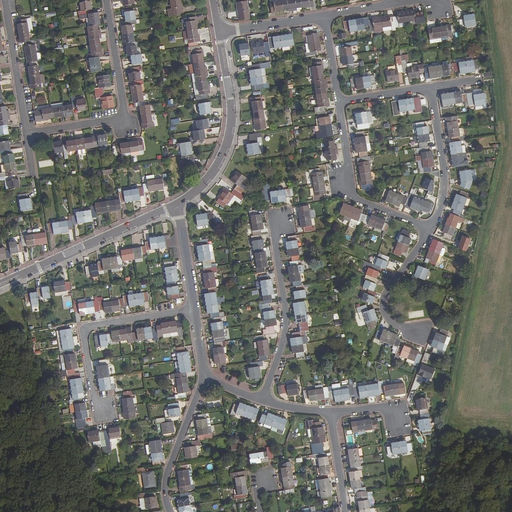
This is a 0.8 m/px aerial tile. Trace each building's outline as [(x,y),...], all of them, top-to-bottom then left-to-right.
[(91,9),(90,0),(79,2),(81,11),(77,12),(78,16),(79,16),(90,14),(89,10),(91,9)] [(181,5),(180,0),(170,0),(171,9),(167,9),(168,17),(183,15),(182,5),(181,5)] [(283,10),(281,0),(279,0),(273,1),(270,1),(269,2),(271,13),(277,12),(277,11),(283,10)] [(292,10),(290,0),(281,0),(283,10),(288,9),(289,11),(292,10)] [(301,7),(299,0),(290,0),(292,10),(297,10),(296,8),(301,7)] [(249,18),(246,1),(240,2),(236,3),(239,20),(249,18)] [(414,10),(405,11),(407,22),(415,20),(416,24),(420,23),(424,22),(423,13),(418,13),(418,12),(414,12),(414,10)] [(135,20),(134,11),(124,12),(126,21),(135,20)] [(407,22),(405,11),(396,12),(397,16),(393,16),(395,28),(399,27),(398,23),(407,22)] [(100,25),(98,12),(90,14),(79,16),(79,20),(86,19),(89,18),(90,26),(97,25),(100,25)] [(476,25),(474,14),(463,15),(463,19),(459,19),(460,28),(476,25)] [(395,28),(393,16),(390,17),(389,16),(381,17),(382,27),(391,26),(391,28),(395,28)] [(197,23),(196,17),(184,19),(185,23),(186,23),(187,31),(197,29),(196,23),(197,23)] [(364,26),(369,25),(368,17),(355,19),(357,31),(364,29),(364,26)] [(382,27),(381,17),(372,18),(372,20),(368,20),(370,32),(374,31),(373,29),(382,27)] [(33,31),(31,18),(15,21),(16,26),(17,26),(18,34),(29,32),(33,31)] [(357,31),(355,19),(344,21),(345,29),(349,29),(350,31),(357,31)] [(136,24),(135,20),(126,21),(122,22),(123,25),(121,26),(122,35),(133,33),(131,25),(136,24)] [(98,30),(97,25),(90,26),(87,27),(88,36),(101,34),(100,30),(98,30)] [(450,25),(439,26),(440,38),(452,36),(450,25)] [(440,38),(439,26),(428,28),(429,39),(440,38)] [(198,36),(197,29),(187,31),(188,39),(187,39),(188,43),(200,42),(199,36),(198,36)] [(309,43),(319,42),(318,33),(315,33),(314,30),(304,32),(302,32),(303,37),(307,36),(309,43)] [(30,41),(29,32),(18,34),(19,38),(17,38),(18,43),(25,42),(30,41)] [(134,42),(133,33),(122,35),(124,44),(126,44),(126,47),(136,45),(137,45),(136,42),(134,42)] [(102,38),(101,34),(88,36),(90,45),(100,44),(100,39),(102,38)] [(287,35),(280,36),(281,48),(289,46),(294,46),(293,37),(288,38),(287,35)] [(281,48),(280,36),(272,37),(272,40),(267,41),(268,42),(268,47),(269,49),(281,48)] [(37,44),(37,40),(30,41),(25,42),(26,45),(24,46),(25,55),(36,53),(35,44),(37,44)] [(263,43),(263,41),(252,42),(253,54),(265,52),(265,56),(270,55),(269,49),(268,47),(264,47),(263,43)] [(357,45),(356,41),(345,43),(346,47),(340,48),(342,57),(352,55),(350,47),(357,45)] [(321,51),(319,42),(309,43),(310,52),(307,52),(305,53),(306,57),(318,55),(318,51),(321,51)] [(248,43),(239,45),(240,56),(250,54),(248,43)] [(101,50),(100,44),(90,45),(91,54),(87,55),(88,59),(89,59),(99,57),(103,56),(102,51),(101,50)] [(137,55),(136,45),(126,47),(124,47),(124,52),(126,52),(127,56),(131,56),(137,55)] [(200,49),(199,45),(187,47),(188,52),(191,51),(193,64),(204,62),(203,55),(202,49),(200,49)] [(40,52),(36,53),(25,55),(27,64),(29,63),(29,67),(38,65),(41,65),(40,61),(41,61),(40,52)] [(142,64),(140,54),(137,55),(131,56),(133,65),(142,64)] [(353,64),(352,55),(342,57),(343,65),(348,64),(349,69),(360,67),(360,62),(353,64)] [(404,55),(400,55),(401,60),(403,73),(408,72),(409,78),(420,77),(419,72),(418,66),(407,67),(406,60),(405,60),(404,55)] [(101,72),(99,57),(89,59),(92,73),(101,72)] [(478,59),(466,61),(467,72),(475,71),(475,68),(479,67),(478,59)] [(403,73),(401,60),(396,61),(397,69),(386,70),(388,82),(399,80),(398,73),(403,73)] [(460,74),(467,72),(466,61),(453,63),(454,71),(459,71),(460,74)] [(205,67),(204,62),(193,64),(195,73),(207,71),(206,67),(205,67)] [(323,67),(322,62),(311,63),(311,67),(313,77),(323,75),(322,67),(323,67)] [(265,68),(265,63),(248,66),(250,78),(262,77),(261,69),(265,68)] [(454,71),(453,63),(441,65),(443,76),(450,75),(450,72),(454,71)] [(40,75),(38,65),(29,67),(26,67),(26,72),(28,72),(29,77),(40,75)] [(443,76),(441,65),(428,67),(430,78),(443,76)] [(142,71),(141,66),(130,68),(131,72),(128,72),(130,82),(131,82),(140,80),(139,71),(142,71)] [(208,75),(207,71),(195,73),(196,82),(207,80),(206,75),(208,75)] [(41,87),(40,75),(29,77),(30,83),(29,83),(30,89),(41,87)] [(95,94),(103,93),(102,88),(110,86),(109,75),(97,77),(99,88),(94,89),(95,94)] [(324,80),(323,75),(313,77),(314,86),(326,84),(326,80),(324,80)] [(376,84),(375,75),(370,76),(362,77),(364,88),(372,87),(371,84),(376,84)] [(263,84),(262,77),(250,78),(251,86),(254,85),(255,90),(268,88),(268,83),(263,84)] [(364,88),(362,77),(350,79),(351,87),(356,86),(356,89),(364,88)] [(143,84),(142,80),(140,80),(131,82),(132,85),(130,86),(132,94),(142,93),(141,85),(143,84)] [(208,87),(207,80),(196,82),(198,95),(195,95),(195,101),(208,98),(207,94),(210,93),(209,87),(208,87)] [(327,89),(326,84),(314,86),(316,95),(326,93),(325,89),(327,89)] [(468,105),(466,93),(461,94),(460,91),(453,92),(455,104),(464,102),(465,106),(468,106),(468,105)] [(455,104),(453,92),(446,93),(446,96),(441,97),(443,105),(455,104)] [(486,104),(485,93),(482,94),(473,95),(473,92),(466,93),(468,105),(469,104),(469,106),(486,104)] [(104,97),(103,93),(95,94),(96,99),(101,98),(102,109),(114,107),(112,96),(104,97)] [(144,102),(142,93),(132,94),(133,104),(135,104),(135,107),(137,106),(146,105),(146,101),(144,102)] [(327,101),(326,93),(316,95),(318,108),(324,107),(329,106),(328,101),(327,101)] [(263,109),(261,96),(250,98),(251,104),(253,111),(263,109)] [(75,97),(71,97),(72,105),(73,109),(77,108),(77,111),(86,109),(85,100),(75,101),(75,97)] [(422,112),(420,97),(406,99),(407,110),(415,109),(415,113),(422,112)] [(407,110),(406,99),(391,101),(393,116),(400,115),(400,112),(407,110)] [(211,113),(209,102),(198,104),(200,115),(211,113)] [(151,113),(150,104),(146,105),(137,106),(138,111),(140,111),(141,115),(151,113)] [(74,115),(73,109),(72,105),(63,106),(65,119),(69,118),(69,116),(74,115)] [(6,111),(6,106),(1,107),(0,106),(0,116),(9,115),(8,110),(6,111)] [(52,118),(65,117),(63,106),(51,108),(52,118)] [(52,118),(51,108),(33,111),(35,122),(45,121),(45,120),(52,118)] [(267,129),(263,109),(253,111),(254,118),(253,118),(255,131),(267,129)] [(372,122),(370,111),(356,114),(357,124),(372,122)] [(326,117),(325,112),(318,113),(319,126),(331,124),(329,116),(326,117)] [(153,122),(151,113),(141,115),(142,122),(141,123),(142,128),(154,126),(154,122),(153,122)] [(9,119),(9,115),(0,116),(0,125),(7,125),(8,124),(8,120),(9,119)] [(458,128),(456,116),(445,117),(447,130),(458,128)] [(206,119),(195,121),(197,131),(203,129),(208,129),(206,119)] [(425,127),(424,121),(416,123),(418,135),(429,134),(428,126),(425,127)] [(332,131),(331,124),(319,126),(321,133),(322,138),(330,137),(333,136),(332,131)] [(459,137),(458,128),(447,130),(448,138),(451,138),(452,142),(465,140),(464,136),(459,137)] [(205,139),(203,129),(197,131),(192,131),(194,141),(205,139)] [(366,144),(364,131),(356,132),(356,137),(354,138),(355,146),(366,144)] [(259,154),(256,138),(261,137),(260,132),(248,134),(249,139),(249,144),(246,145),(248,156),(259,154)] [(106,134),(97,136),(98,145),(107,144),(106,134)] [(430,141),(429,134),(418,135),(420,148),(428,146),(427,142),(430,141)] [(98,145),(97,136),(91,136),(91,137),(84,139),(85,149),(98,147),(98,145)] [(76,151),(74,138),(70,139),(70,141),(66,142),(66,144),(67,152),(76,151)] [(85,149),(84,139),(79,140),(78,138),(74,138),(76,151),(85,149)] [(143,150),(141,139),(135,140),(135,141),(129,142),(130,152),(143,150)] [(467,145),(467,140),(465,140),(452,142),(449,143),(450,148),(451,155),(462,153),(461,146),(464,145),(467,145)] [(0,151),(10,150),(8,141),(0,142),(0,151)] [(67,152),(66,144),(62,145),(62,141),(52,143),(54,153),(63,152),(64,156),(68,156),(67,152)] [(334,146),(333,141),(328,142),(323,142),(325,151),(336,150),(336,146),(334,146)] [(130,152),(129,142),(122,143),(121,142),(116,143),(116,144),(116,146),(112,147),(113,155),(130,152)] [(190,142),(187,142),(179,144),(181,156),(192,154),(190,142)] [(367,151),(366,144),(355,146),(356,153),(359,153),(360,157),(368,156),(367,151)] [(428,151),(428,146),(420,148),(416,148),(416,150),(416,152),(420,151),(420,155),(415,156),(416,161),(417,161),(421,160),(432,159),(431,151),(428,151)] [(11,154),(11,150),(10,150),(0,151),(0,153),(0,155),(3,155),(4,164),(14,162),(13,153),(11,154)] [(337,154),(336,150),(325,151),(326,161),(336,159),(335,154),(337,154)] [(463,161),(462,153),(451,155),(453,168),(464,166),(463,161)] [(194,167),(192,154),(181,156),(183,169),(194,167)] [(434,166),(432,159),(421,160),(423,168),(423,173),(431,172),(431,167),(434,166)] [(370,172),(368,161),(358,163),(359,174),(370,172)] [(16,171),(14,162),(4,164),(6,172),(3,173),(3,177),(15,175),(14,171),(16,171)] [(320,171),(319,168),(308,170),(309,174),(311,173),(312,184),(324,183),(322,171),(320,171)] [(476,180),(474,169),(460,171),(462,183),(460,186),(469,190),(473,181),(476,180)] [(246,178),(237,171),(230,181),(236,185),(234,189),(240,194),(246,187),(242,184),(246,178)] [(373,188),(370,172),(359,174),(362,190),(373,188)] [(167,178),(166,174),(162,175),(162,178),(154,179),(156,190),(164,189),(163,186),(168,185),(167,178)] [(15,178),(15,175),(3,177),(4,180),(7,180),(8,189),(19,188),(17,178),(15,178)] [(156,190),(154,179),(146,180),(147,183),(142,184),(142,188),(143,192),(156,190)] [(434,182),(427,179),(423,189),(427,191),(426,195),(432,197),(433,193),(432,193),(434,188),(433,188),(434,185),(433,184),(434,182)] [(325,194),(324,183),(312,184),(314,195),(312,196),(313,201),(324,199),(323,195),(325,194)] [(278,202),(276,191),(269,192),(268,185),(263,186),(265,201),(270,200),(271,203),(278,202)] [(143,192),(142,188),(137,189),(130,190),(132,201),(140,200),(139,197),(144,196),(143,192)] [(241,200),(244,197),(240,194),(234,189),(231,193),(225,188),(218,198),(219,199),(217,202),(223,206),(225,203),(227,204),(234,196),(241,200)] [(290,197),(289,189),(276,191),(278,202),(286,201),(286,198),(290,197)] [(396,193),(384,189),(381,197),(386,199),(385,201),(392,204),(396,193)] [(132,201),(130,190),(118,192),(119,199),(119,203),(132,201)] [(464,205),(468,193),(461,190),(459,195),(456,194),(454,201),(464,205)] [(408,198),(396,193),(392,204),(399,206),(400,204),(405,206),(408,198)] [(421,210),(424,201),(413,197),(414,195),(410,193),(408,198),(405,206),(404,207),(409,209),(409,207),(420,212),(421,210)] [(27,199),(26,194),(18,195),(21,211),(31,209),(30,198),(27,199)] [(119,203),(119,199),(106,201),(108,212),(116,211),(116,207),(120,207),(119,203)] [(431,213),(434,204),(424,200),(424,201),(421,210),(424,211),(425,210),(427,211),(431,213)] [(108,212),(106,201),(94,203),(95,205),(95,210),(96,214),(108,212)] [(460,214),(464,205),(454,201),(451,208),(453,209),(452,214),(462,218),(463,215),(460,214)] [(351,218),(355,208),(348,205),(343,203),(342,206),(339,213),(344,215),(343,219),(350,221),(351,218)] [(311,218),(309,206),(300,207),(301,212),(298,212),(299,220),(311,218)] [(362,210),(355,208),(351,218),(362,222),(365,215),(361,213),(362,210)] [(96,214),(95,210),(91,210),(83,211),(85,222),(92,221),(92,218),(97,217),(96,214)] [(258,214),(257,210),(249,211),(251,224),(263,222),(261,214),(258,214)] [(85,222),(83,211),(75,213),(76,215),(71,216),(71,220),(72,224),(85,222)] [(214,227),(211,213),(196,215),(197,226),(208,224),(209,228),(214,227)] [(370,216),(365,215),(362,222),(374,227),(378,217),(371,214),(370,216)] [(461,221),(462,218),(452,214),(450,218),(448,217),(445,225),(455,229),(459,220),(461,221)] [(385,219),(378,217),(374,227),(386,231),(389,224),(385,222),(385,219)] [(312,227),(311,218),(299,220),(300,227),(303,227),(304,232),(315,230),(314,227),(312,227)] [(72,224),(71,220),(69,220),(59,222),(61,233),(68,232),(68,229),(72,228),(72,224)] [(61,233),(59,222),(47,224),(48,232),(53,231),(53,234),(61,233)] [(264,229),(263,222),(251,224),(253,236),(259,235),(261,235),(260,230),(264,229)] [(451,240),(455,229),(445,225),(442,232),(444,233),(443,237),(451,240)] [(47,243),(44,227),(42,227),(43,232),(41,232),(33,234),(35,245),(47,243)] [(410,233),(402,230),(398,242),(409,246),(411,239),(408,237),(410,233)] [(35,245),(33,234),(25,235),(25,238),(21,239),(21,244),(22,247),(35,245)] [(169,238),(169,235),(157,237),(158,248),(171,246),(169,238)] [(260,240),(259,235),(253,236),(251,236),(253,249),(261,247),(264,247),(263,239),(260,240)] [(297,240),(296,235),(294,235),(288,236),(289,241),(286,242),(287,249),(298,248),(297,240)] [(158,248),(157,237),(149,239),(149,241),(144,242),(145,246),(146,250),(158,248)] [(470,239),(463,237),(458,249),(466,252),(469,246),(468,246),(470,239)] [(208,244),(207,239),(199,241),(200,245),(196,246),(198,253),(209,252),(208,244)] [(439,255),(443,243),(433,239),(428,251),(439,255)] [(22,247),(21,244),(17,244),(16,242),(9,243),(10,250),(11,254),(23,252),(22,247)] [(406,253),(409,246),(398,242),(393,253),(400,256),(402,251),(406,253)] [(146,250),(145,246),(133,248),(135,259),(142,257),(142,254),(146,254),(146,250)] [(262,252),(261,247),(253,249),(255,261),(266,259),(265,252),(262,252)] [(11,254),(10,250),(5,251),(4,248),(0,248),(0,260),(11,258),(11,254)] [(135,259),(133,248),(120,250),(121,255),(121,256),(122,261),(135,259)] [(300,260),(298,248),(287,249),(288,257),(291,256),(292,261),(298,260),(300,260)] [(439,255),(428,251),(426,258),(428,258),(426,264),(434,267),(439,255)] [(210,259),(209,252),(198,253),(199,261),(202,261),(203,268),(211,267),(210,259)] [(385,269),(389,257),(379,253),(377,258),(375,265),(381,267),(385,269)] [(122,261),(121,256),(109,257),(111,269),(118,268),(118,265),(122,264),(122,261)] [(111,269),(109,257),(101,259),(102,262),(97,263),(97,265),(99,274),(103,273),(102,270),(111,269)] [(267,267),(266,259),(255,261),(257,273),(261,273),(265,272),(264,267),(267,267)] [(298,261),(298,260),(292,261),(289,262),(290,267),(287,267),(288,275),(299,273),(299,267),(298,261)] [(173,266),(172,261),(164,262),(166,275),(177,273),(176,266),(173,266)] [(377,279),(381,267),(375,265),(373,264),(371,269),(368,267),(366,275),(377,279)] [(99,274),(97,265),(85,267),(86,275),(91,274),(92,277),(99,275),(99,274)] [(425,280),(428,269),(418,265),(414,276),(425,280)] [(217,271),(216,266),(211,267),(203,268),(204,273),(202,273),(203,281),(215,279),(213,272),(217,271)] [(178,280),(177,273),(166,275),(167,287),(176,286),(175,281),(178,280)] [(299,273),(288,275),(289,282),(292,282),(293,287),(301,285),(299,273)] [(268,280),(267,275),(259,276),(260,281),(256,282),(256,283),(257,289),(261,289),(273,287),(272,279),(268,280)] [(373,291),(378,279),(377,279),(366,275),(364,279),(365,280),(363,287),(368,289),(373,291)] [(216,292),(215,279),(203,281),(205,288),(207,288),(208,293),(215,292),(216,292)] [(71,290),(69,282),(65,283),(64,280),(53,282),(54,293),(71,290)] [(306,297),(304,285),(296,286),(297,291),(293,291),(294,299),(306,297)] [(51,297),(49,286),(36,288),(37,292),(37,296),(42,296),(43,299),(51,297)] [(179,298),(177,286),(176,286),(167,287),(166,287),(168,299),(179,298)] [(274,294),(273,287),(261,289),(263,301),(258,301),(259,305),(272,303),(270,295),(274,294)] [(372,304),(376,292),(373,291),(368,289),(366,294),(364,293),(361,300),(372,304)] [(37,296),(37,292),(24,294),(26,302),(31,302),(31,304),(38,303),(39,303),(37,296)] [(148,300),(147,292),(135,294),(136,305),(144,303),(143,301),(148,300)] [(217,304),(215,292),(208,293),(204,294),(206,306),(217,304)] [(136,305),(135,294),(122,296),(123,298),(124,304),(129,303),(129,306),(136,305)] [(124,304),(123,298),(110,300),(112,311),(119,310),(119,307),(124,306),(124,304)] [(99,310),(98,300),(95,301),(85,302),(87,313),(94,312),(99,311),(99,310)] [(112,311),(110,300),(103,302),(102,300),(98,300),(99,310),(104,309),(105,313),(112,311)] [(163,311),(171,307),(168,301),(160,305),(163,311)] [(308,306),(307,301),(293,303),(295,316),(306,314),(305,306),(308,306)] [(87,313),(85,302),(73,304),(74,313),(79,312),(80,314),(87,313)] [(269,306),(268,303),(259,305),(260,312),(263,312),(264,319),(275,318),(274,310),(271,311),(270,305),(269,306)] [(219,312),(217,304),(206,306),(208,314),(210,313),(211,318),(213,318),(224,316),(223,312),(219,312)] [(377,319),(373,309),(364,312),(362,306),(356,308),(358,314),(362,312),(365,320),(368,329),(375,327),(374,325),(376,324),(375,320),(377,319)] [(308,330),(306,314),(295,316),(296,323),(299,323),(300,331),(305,331),(308,330)] [(224,319),(224,316),(213,318),(214,323),(211,323),(212,331),(223,329),(222,319),(224,319)] [(277,326),(275,318),(264,319),(265,329),(262,329),(263,335),(264,335),(275,333),(273,326),(277,326)] [(183,334),(181,322),(176,323),(175,321),(168,322),(169,333),(177,332),(178,335),(183,334)] [(169,333),(168,322),(160,323),(161,326),(156,327),(156,329),(158,337),(162,336),(162,334),(169,333)] [(68,329),(67,324),(59,325),(60,330),(61,338),(72,336),(71,329),(68,329)] [(158,337),(156,329),(151,330),(151,327),(143,328),(145,339),(153,338),(153,341),(158,340),(158,337)] [(145,339),(143,328),(136,329),(136,332),(131,333),(133,341),(145,339)] [(446,336),(448,331),(441,328),(439,333),(436,332),(433,339),(444,343),(446,336)] [(131,333),(131,330),(126,331),(126,329),(118,330),(120,341),(130,339),(130,341),(133,341),(131,333)] [(225,341),(223,329),(212,331),(213,338),(216,338),(217,342),(225,341)] [(386,343),(390,332),(383,329),(382,332),(377,330),(374,338),(379,340),(386,343)] [(120,341),(118,330),(111,331),(111,333),(106,334),(107,343),(112,342),(120,341)] [(306,336),(305,331),(300,331),(292,333),(293,338),(290,338),(291,346),(302,344),(301,337),(306,336)] [(397,334),(390,332),(386,343),(398,347),(398,346),(401,339),(396,338),(397,334)] [(107,343),(106,334),(94,336),(95,347),(108,345),(107,343)] [(264,340),(264,335),(263,335),(255,336),(257,349),(268,347),(267,339),(264,340)] [(74,348),(72,336),(61,338),(62,345),(63,350),(72,349),(74,348)] [(441,350),(444,343),(433,339),(431,346),(433,347),(432,352),(439,355),(441,350)] [(226,346),(225,341),(217,342),(213,343),(214,348),(212,349),(213,356),(224,354),(223,346),(226,346)] [(304,356),(302,344),(291,346),(292,353),(295,353),(296,357),(304,356)] [(403,347),(398,346),(398,347),(395,354),(407,358),(411,347),(404,345),(403,347)] [(185,352),(184,347),(176,348),(178,360),(189,358),(188,351),(185,352)] [(269,355),(268,347),(257,349),(259,362),(262,361),(267,360),(267,355),(269,355)] [(417,353),(418,350),(411,347),(407,358),(415,361),(413,364),(417,366),(419,361),(422,355),(417,353)] [(73,353),(72,349),(63,350),(65,363),(76,361),(75,353),(73,353)] [(427,364),(430,354),(425,352),(421,362),(427,364)] [(226,367),(224,354),(213,356),(214,364),(217,363),(218,368),(226,367)] [(190,366),(189,358),(178,360),(179,370),(180,373),(185,372),(188,372),(187,367),(190,366)] [(77,368),(76,361),(65,363),(66,373),(67,375),(75,374),(74,369),(77,368)] [(262,366),(262,361),(259,362),(249,363),(250,368),(248,368),(249,379),(260,377),(259,367),(262,366)] [(109,377),(107,364),(96,366),(98,378),(109,377)] [(431,379),(435,369),(422,364),(418,375),(426,378),(426,377),(431,379)] [(187,384),(185,372),(180,373),(176,373),(170,374),(171,379),(175,379),(176,386),(187,384)] [(80,373),(77,373),(75,374),(67,375),(67,380),(70,380),(71,387),(82,385),(80,373)] [(110,384),(109,377),(98,378),(100,391),(114,389),(113,384),(110,384)] [(393,395),(391,384),(383,385),(382,381),(377,381),(378,383),(379,392),(379,394),(384,393),(384,396),(393,395)] [(404,390),(403,382),(391,384),(393,395),(400,394),(404,393),(404,390)] [(299,394),(297,383),(281,385),(282,393),(287,393),(288,395),(299,394)] [(379,392),(378,383),(366,385),(367,396),(374,395),(374,393),(379,392)] [(188,391),(187,384),(176,386),(178,394),(174,395),(175,399),(186,397),(185,392),(188,391)] [(355,395),(353,384),(348,385),(349,387),(348,388),(341,389),(343,400),(350,399),(349,396),(355,395)] [(367,396),(366,385),(358,386),(357,384),(353,384),(355,395),(355,398),(367,396)] [(83,392),(82,385),(71,387),(73,400),(81,398),(80,393),(83,392)] [(332,386),(327,387),(329,395),(329,398),(329,399),(334,398),(335,401),(343,400),(341,389),(333,390),(333,387),(332,386)] [(329,395),(327,387),(315,389),(317,400),(324,399),(329,398),(329,395)] [(309,401),(317,400),(315,389),(303,391),(304,399),(309,398),(309,401)] [(133,405),(131,392),(123,394),(123,398),(121,399),(122,406),(133,405)] [(82,403),(81,398),(73,400),(75,412),(85,410),(84,402),(82,403)] [(428,414),(426,398),(415,399),(417,410),(419,410),(420,415),(428,414)] [(180,415),(178,403),(170,404),(171,409),(168,409),(169,417),(180,415)] [(243,416),(246,406),(239,403),(238,405),(234,404),(230,414),(235,416),(236,413),(243,416)] [(135,417),(133,405),(122,406),(124,419),(135,417)] [(254,408),(246,406),(243,416),(254,420),(257,412),(253,411),(254,408)] [(87,418),(85,410),(75,412),(78,429),(85,427),(84,418),(87,418)] [(271,426),(275,416),(268,413),(267,416),(262,414),(259,422),(264,424),(271,426)] [(208,426),(206,414),(197,415),(198,419),(195,420),(197,428),(208,426)] [(431,434),(429,419),(428,414),(420,415),(417,415),(418,420),(418,423),(419,427),(419,431),(422,431),(423,435),(431,434)] [(287,420),(275,416),(271,426),(278,429),(277,432),(282,434),(287,420)] [(165,423),(164,417),(156,419),(157,424),(161,423),(163,434),(174,432),(172,421),(165,423)] [(370,418),(363,419),(365,430),(377,428),(376,420),(371,421),(370,418)] [(365,430),(363,419),(350,420),(351,424),(352,432),(357,431),(365,430)] [(313,420),(305,421),(306,430),(311,429),(313,436),(324,434),(322,427),(319,427),(318,422),(314,422),(313,420)] [(108,431),(103,431),(105,445),(110,445),(109,438),(120,437),(119,426),(108,428),(108,431)] [(209,438),(208,426),(197,428),(198,436),(200,435),(201,439),(209,438)] [(105,445),(103,431),(98,432),(98,429),(87,431),(88,442),(100,440),(100,446),(105,445)] [(325,442),(324,434),(313,436),(314,444),(311,444),(312,455),(323,453),(322,442),(325,442)] [(158,445),(157,440),(149,441),(151,454),(162,452),(161,445),(158,445)] [(200,445),(199,440),(198,440),(191,441),(192,447),(184,448),(186,458),(197,457),(195,446),(200,445)] [(406,443),(405,440),(398,441),(400,453),(412,451),(410,443),(406,443)] [(400,453),(398,441),(390,442),(391,446),(386,447),(387,455),(400,453)] [(271,458),(269,447),(266,448),(266,452),(258,453),(259,462),(268,461),(267,458),(271,458)] [(359,457),(357,448),(347,449),(348,454),(346,454),(347,459),(359,457)] [(259,462),(258,453),(249,454),(249,450),(245,451),(247,462),(250,461),(250,464),(259,462)] [(163,460),(162,452),(151,454),(153,466),(161,465),(160,460),(163,460)] [(324,457),(324,453),(323,453),(313,455),(314,458),(318,458),(319,466),(328,465),(327,457),(324,457)] [(360,466),(359,457),(347,459),(347,463),(350,463),(350,468),(360,466)] [(187,464),(180,466),(180,471),(177,472),(178,479),(189,477),(188,470),(187,464)] [(329,474),(328,465),(319,466),(320,475),(316,476),(317,479),(318,479),(328,477),(327,474),(329,474)] [(292,475),(291,466),(281,468),(282,472),(280,473),(280,477),(292,475)] [(360,479),(358,470),(362,470),(361,466),(350,468),(351,471),(349,472),(350,480),(360,479)] [(145,473),(144,468),(136,469),(137,474),(142,473),(144,488),(155,486),(153,471),(145,473)] [(237,486),(246,485),(244,476),(242,476),(241,473),(230,474),(231,478),(235,478),(237,486)] [(294,488),(292,475),(280,477),(281,482),(283,481),(285,489),(294,488)] [(190,485),(189,477),(178,479),(179,487),(182,486),(183,491),(191,490),(191,489),(190,485)] [(329,482),(328,477),(318,479),(320,488),(331,486),(331,482),(329,482)] [(361,487),(360,479),(350,480),(352,489),(354,489),(354,492),(357,492),(365,490),(365,487),(361,487)] [(247,493),(246,485),(237,486),(238,495),(233,496),(234,499),(245,497),(245,494),(247,493)] [(332,490),(331,486),(320,488),(321,497),(331,496),(330,490),(332,490)] [(370,508),(367,490),(365,490),(357,492),(358,497),(356,497),(357,503),(358,503),(359,510),(370,508)] [(147,497),(147,492),(139,494),(135,495),(136,497),(139,497),(139,499),(144,498),(146,509),(157,507),(155,496),(147,497)] [(190,505),(188,492),(184,493),(180,494),(180,499),(178,499),(179,507),(190,505)]
